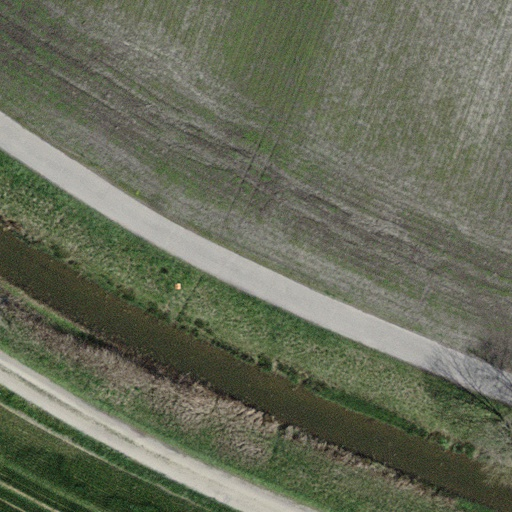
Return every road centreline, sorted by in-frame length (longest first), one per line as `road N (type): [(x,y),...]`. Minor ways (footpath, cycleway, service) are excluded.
road 1 (track): [(0,120),(245,281),(511,389)]
road 2 (track): [(0,366),(197,484),(266,511)]
